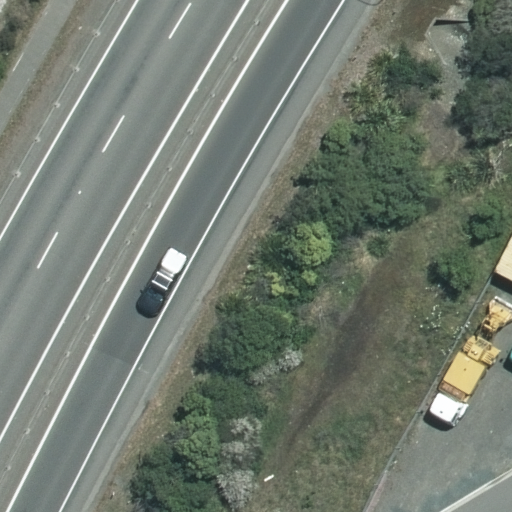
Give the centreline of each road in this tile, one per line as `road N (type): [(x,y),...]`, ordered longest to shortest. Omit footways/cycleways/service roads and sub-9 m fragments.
road 1 (trunk): [(317,0),(188,206),(23,511)]
road 2 (trunk): [(0,344),(197,0)]
